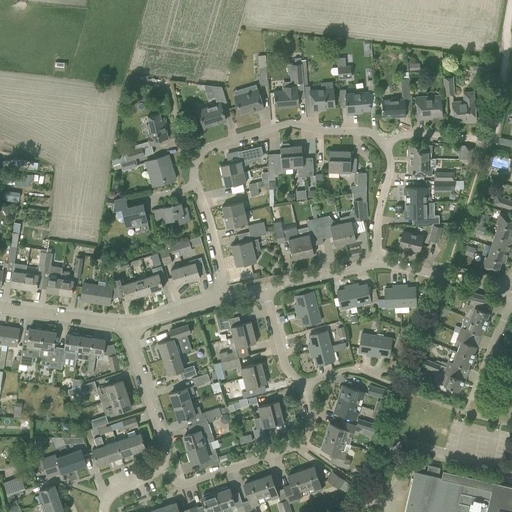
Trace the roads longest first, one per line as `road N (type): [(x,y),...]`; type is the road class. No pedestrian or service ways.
road 1 (residential): [(192,175),(201,151),(287,123),(366,131),(384,145)]
road 2 (residential): [(168,465),(177,483),(187,483),(305,442),(305,388)]
road 3 (residential): [(361,511),(389,448),(404,444),(499,468)]
road 4 (residential): [(168,465),(126,326)]
road 5 (residential): [(0,306),(126,326)]
road 6 (track): [(511,14),(488,139)]
road 7 (residential): [(227,297),(192,175)]
road 8 (residential): [(377,264),(499,291)]
road 9 (residential): [(384,145),(390,169),(376,221),(377,264)]
